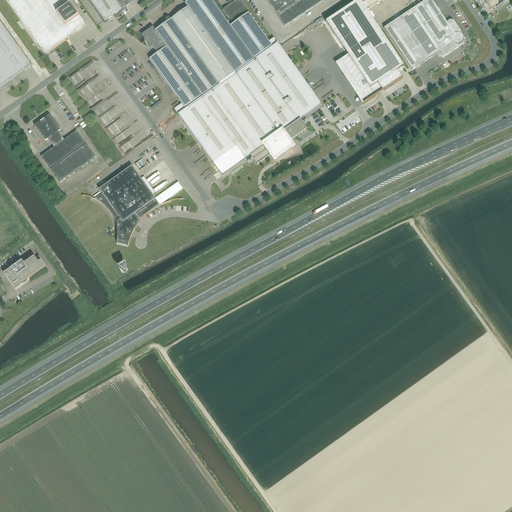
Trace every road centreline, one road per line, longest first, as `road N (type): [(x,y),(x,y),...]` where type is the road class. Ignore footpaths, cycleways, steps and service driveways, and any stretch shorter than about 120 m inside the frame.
road 1 (motorway): [(511,120),(380,179),(0,395)]
road 2 (motorway): [(0,416),(213,291),(511,143)]
road 3 (unclassified): [(219,218),(318,165),(440,82),(488,63),(493,39),(466,0)]
road 4 (unclassified): [(0,115),(160,0)]
